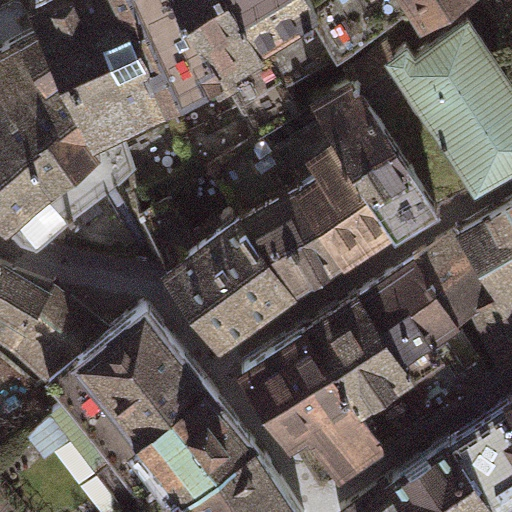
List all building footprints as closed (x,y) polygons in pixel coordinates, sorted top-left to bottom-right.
[(37,0),(46,17),(95,119),(165,87),(126,0),(37,0)] [(126,0),(165,87),(218,62),(256,133),(304,106),(289,79),(243,0),(126,0)] [(338,54),(334,45),(312,0),(243,0),(289,79),(338,54)] [(312,0),(334,45),(403,0),(417,0),(425,12),(441,0),(312,0)] [(511,0),(489,0),(504,19),(511,12),(511,0)] [(433,200),(511,159),(511,75),(470,11),(414,49),(406,38),(393,48),(387,38),(347,64),(351,71),(397,131),(433,200)] [(0,202),(24,227),(39,233),(131,161),(122,127),(94,138),(95,119),(46,17),(0,42),(0,202)] [(400,221),(433,200),(397,131),(351,71),(316,91),(328,107),(400,221)] [(349,251),(400,221),(328,107),(277,140),(349,251)] [(292,285),(349,251),(277,140),(268,126),(256,133),(205,162),(239,207),(292,285)] [(218,330),(292,285),(239,207),(199,235),(168,186),(138,203),(163,251),(218,330)] [(511,194),(461,223),(511,299),(511,194)] [(438,237),(416,251),(491,369),(511,356),(511,299),(461,223),(438,237)] [(463,385),(491,369),(416,251),(388,267),(357,286),(436,402),(463,385)] [(0,305),(28,323),(16,339),(53,371),(86,340),(39,305),(49,287),(0,257),(0,305)] [(86,340),(109,321),(54,278),(49,287),(39,305),(86,340)] [(330,301),(305,316),(383,435),(409,418),(436,402),(357,286),(330,301)] [(109,321),(86,340),(53,371),(67,392),(53,406),(133,510),(169,489),(255,437),(141,302),(109,321)] [(383,435),(305,316),(274,334),(241,353),(298,441),(314,466),(326,470),(383,435)] [(511,511),(511,392),(511,391),(451,430),(491,496),(511,482),(511,510),(509,511),(511,511)] [(466,511),(491,496),(451,430),(394,465),(419,511),(466,511)] [(184,511),(290,511),(255,437),(169,489),(184,511)] [(419,511),(394,465),(338,504),(343,511),(419,511)]
